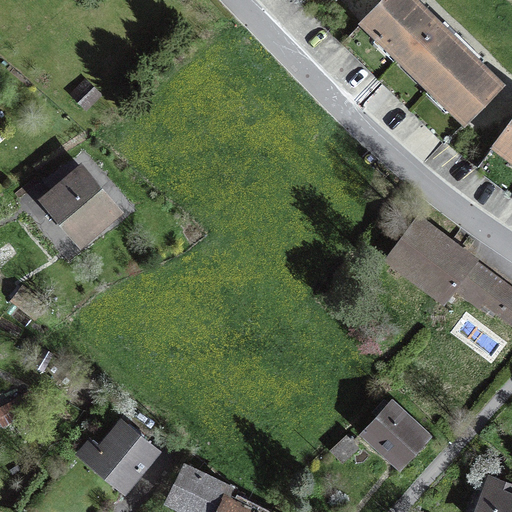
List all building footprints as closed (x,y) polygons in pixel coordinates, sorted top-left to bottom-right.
[(304,0),(317,14),(331,0),(304,0)] [(382,0),(343,41),(446,141),(501,85),(413,0),(382,0)] [(86,108),(100,94),(86,80),(72,94),(86,108)] [(511,119),(477,166),(511,192),(511,119)] [(112,210),(81,173),(50,199),(82,236),(112,210)] [(417,218),(389,257),(444,299),(454,287),(479,306),(494,286),(503,291),(507,286),(417,218)] [(34,316),(44,304),(23,288),(14,301),(34,316)] [(511,294),(498,311),(511,321),(511,294)] [(104,393),(84,377),(68,396),(88,412),(104,393)] [(0,410),(0,417),(3,423),(36,404),(30,393),(0,410)] [(391,402),(364,431),(394,459),(407,446),(413,451),(428,436),(391,402)] [(89,461),(124,489),(157,449),(122,421),(89,461)] [(348,434),(331,450),(342,460),(357,446),(348,434)] [(186,467),(169,500),(193,511),(218,511),(226,497),(231,488),(186,467)] [(477,511),(511,511),(511,485),(491,477),(477,511)] [(256,511),(226,497),(218,511),(256,511)]
